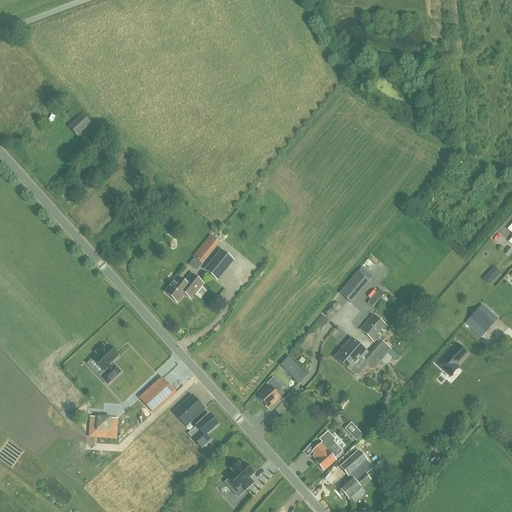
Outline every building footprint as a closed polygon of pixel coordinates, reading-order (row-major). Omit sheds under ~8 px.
[(90,124),(81,114),(68,127),(77,137),(90,124)] [(219,243),(211,237),(194,258),(202,264),(219,243)] [(233,261),(221,251),(205,270),(217,280),(233,261)] [(369,282),(357,272),(339,294),(351,303),(369,282)] [(191,299),(203,284),(191,275),(184,283),(177,277),(172,283),(172,284),(165,293),(177,303),(184,294),(191,299)] [(482,305),(470,318),(486,332),(497,319),(482,305)] [(322,328),(328,320),(329,320),(323,315),(316,324),(322,328)] [(376,340),(377,338),(387,327),(373,315),(360,330),(373,342),(376,340)] [(109,340),(107,338),(99,344),(101,346),(96,351),(106,363),(107,362),(109,365),(103,370),(110,377),(124,365),(117,358),(115,359),(113,356),(121,349),(111,338),(109,340)] [(350,372),(367,353),(351,339),(334,358),(350,372)] [(456,344),(437,364),(450,376),(458,367),(456,365),(467,353),(456,344)] [(280,365),(293,378),(301,370),(289,357),(280,365)] [(175,393),(162,378),(139,399),(153,413),(175,393)] [(276,393),(282,388),(277,382),(277,383),(273,378),(267,384),(269,386),(257,397),(268,409),(280,398),(276,393)] [(204,409),(192,396),(173,413),(185,426),(204,409)] [(206,436),(218,425),(209,415),(195,427),(196,428),(189,434),(202,449),(211,441),(206,436)] [(351,437),(354,440),(360,435),(357,431),(351,437)] [(337,456),(342,452),(333,441),(324,449),(321,445),(312,452),(317,459),(315,462),(324,472),(336,461),(332,457),(335,454),(337,456)] [(348,460),(340,467),(348,476),(350,474),(365,461),(366,460),(358,451),(348,460)] [(352,478),(339,489),(340,490),(340,493),(341,495),(344,495),(349,500),(361,489),(361,488),(370,480),(363,471),(369,465),(365,461),(350,474),(354,477),(352,479),(352,478)] [(232,490),(236,487),(237,489),(240,486),(244,491),(253,483),(249,478),(250,477),(251,476),(253,474),(251,471),(243,462),(240,465),(238,463),(231,469),(233,472),(226,477),(229,480),(225,483),(232,490)]
